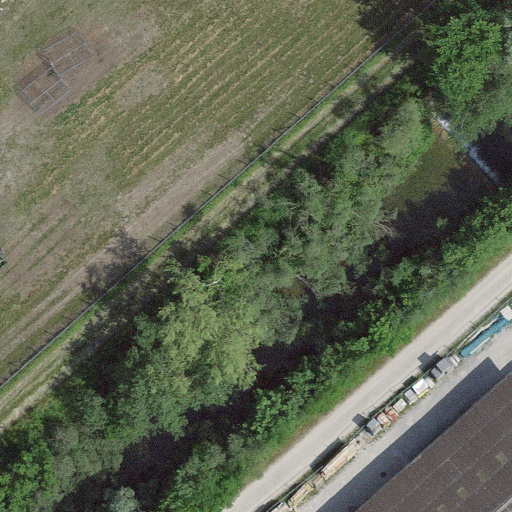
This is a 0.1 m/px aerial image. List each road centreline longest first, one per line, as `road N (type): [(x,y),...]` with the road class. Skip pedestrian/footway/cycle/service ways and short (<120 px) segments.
road 1 (track): [(0,388),(142,273),(435,0)]
road 2 (unclassified): [(258,511),(503,297)]
